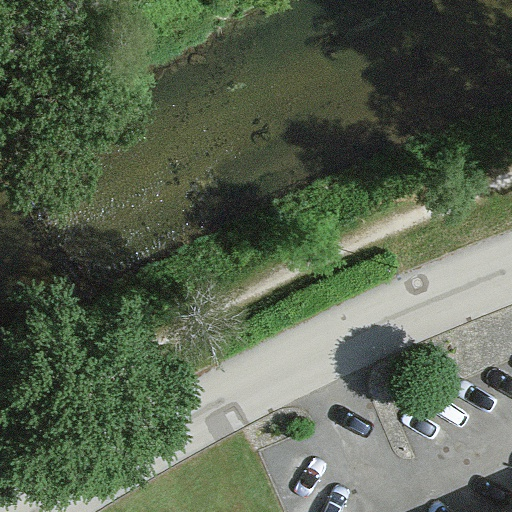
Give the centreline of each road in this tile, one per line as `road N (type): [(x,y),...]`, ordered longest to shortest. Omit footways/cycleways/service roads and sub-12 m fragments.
road 1 (track): [(0,441),(165,344),(417,214),(511,182)]
road 2 (unclassified): [(511,272),(394,319),(103,464),(30,511)]
